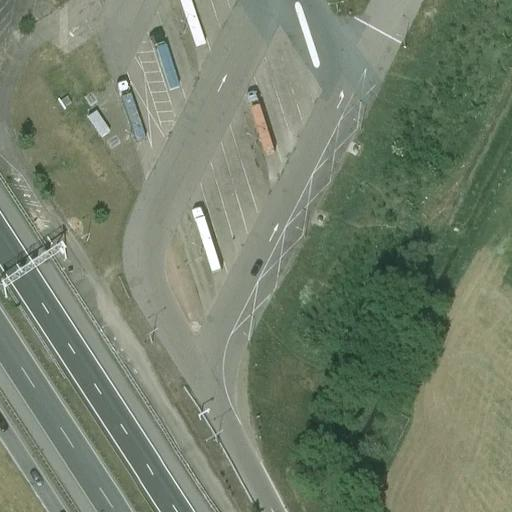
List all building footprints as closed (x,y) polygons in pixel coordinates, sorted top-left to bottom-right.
[(229,0),(213,0),(219,16),(233,11),(229,0)] [(196,76),(178,20),(165,24),(183,80),(196,76)] [(291,128),(306,123),(288,72),(273,77),(291,128)] [(100,139),(109,133),(97,114),(88,119),(100,139)] [(225,262),(215,238),(207,241),(216,265),(225,262)]
